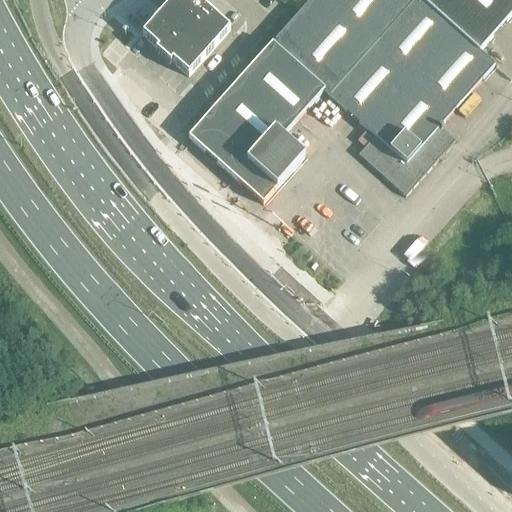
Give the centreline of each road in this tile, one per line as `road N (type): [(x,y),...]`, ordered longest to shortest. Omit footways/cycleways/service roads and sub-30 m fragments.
road 1 (unclassified): [(511,506),(231,250),(157,168),(80,55),(78,36),(95,6)]
road 2 (trunk): [(423,511),(150,247),(57,126),(0,30)]
road 3 (trunk): [(0,165),(122,321),(331,511)]
